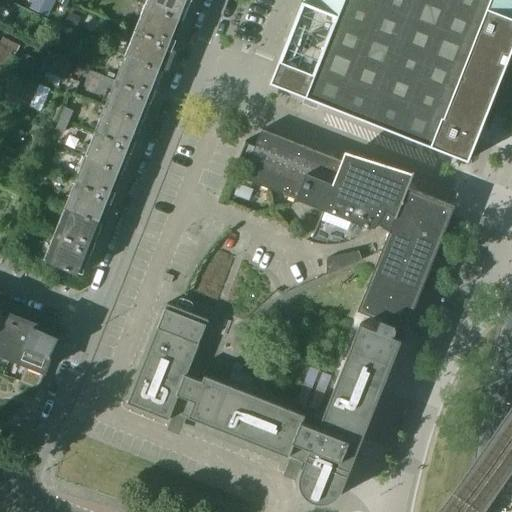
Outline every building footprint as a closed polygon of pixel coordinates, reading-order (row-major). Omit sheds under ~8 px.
[(33,0),(30,8),(47,16),(54,0),(33,0)] [(191,0),(148,0),(146,7),(183,21),(191,0)] [(511,0),(302,0),(270,82),(308,97),(316,101),(468,161),(469,158),(473,148),(483,124),(487,114),(500,80),(510,55),(511,50),(511,0)] [(183,21),(146,7),(126,56),(163,71),(183,21)] [(69,12),(63,24),(74,29),(80,17),(69,12)] [(58,32),(51,47),(69,54),(75,40),(58,32)] [(1,36),(0,38),(0,59),(10,65),(20,45),(1,36)] [(64,79),(72,61),(49,51),(42,69),(64,79)] [(22,52),(18,62),(34,69),(38,59),(22,52)] [(163,71),(126,56),(107,106),(143,121),(163,71)] [(107,106),(87,157),(123,172),(143,121),(107,106)] [(73,111),(64,107),(54,129),(64,133),(73,111)] [(405,330),(454,207),(408,188),(409,187),(407,186),(406,188),(394,186),(394,185),(394,184),(393,183),(393,182),(392,182),(391,182),(390,182),(389,182),(388,183),(387,183),(387,184),(382,183),(384,179),(261,130),(242,178),(323,210),(310,241),(306,240),(306,241),(308,242),(314,244),(320,245),(325,246),(331,246),(331,244),(329,244),(332,237),(342,241),(341,243),(339,243),(339,245),(355,240),(363,235),(368,232),(371,229),(374,226),(377,223),(389,231),(357,311),(380,320),(376,330),(360,323),(357,331),(398,349),(401,340),(400,339),(404,329),(405,330)] [(123,172),(87,157),(70,199),(66,208),(103,223),(123,172)] [(82,274),(103,223),(66,208),(51,247),(46,260),(50,261),(82,274)] [(326,276),(362,260),(358,251),(326,259),(326,276)] [(165,274),(162,280),(170,284),(172,277),(165,274)] [(342,489),(398,349),(357,331),(318,428),(302,422),(305,416),(204,376),(202,382),(186,375),(208,320),(166,304),(127,404),(168,420),(172,411),(304,464),(300,473),(300,477),(299,479),(299,482),(300,485),(300,488),(301,489),(302,491),(303,493),(304,494),(305,496),(307,497),(310,500),(313,501),(315,502),(319,503),(323,503),(327,502),(329,502),(332,500),(335,498),(337,497),(338,495),(339,494),(341,492),(341,491),(342,489)] [(59,334),(5,313),(1,311),(0,313),(0,353),(10,357),(11,355),(26,361),(25,364),(44,371),(59,334)]
